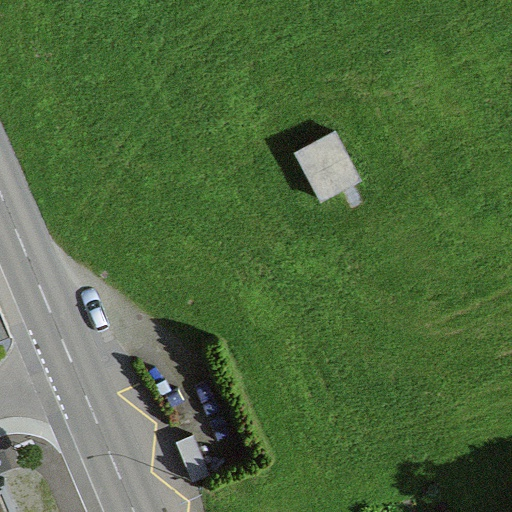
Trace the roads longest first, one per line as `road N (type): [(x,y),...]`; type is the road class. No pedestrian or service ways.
road 1 (tertiary): [(0,190),(76,369)]
road 2 (tertiary): [(76,369),(134,511)]
